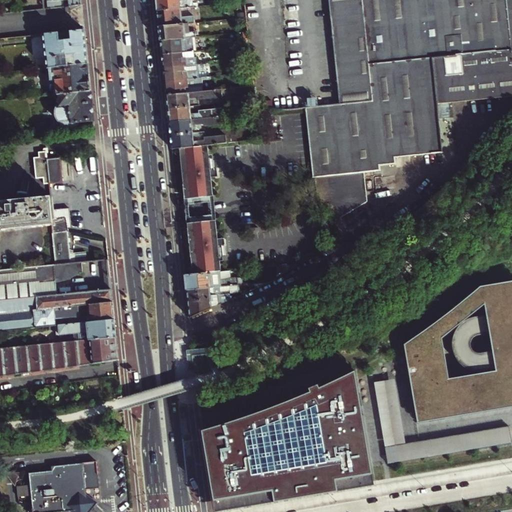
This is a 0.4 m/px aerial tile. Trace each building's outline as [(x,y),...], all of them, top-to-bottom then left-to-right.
[(49,0),(50,9),(83,6),(82,0),(36,0),(38,1),(39,1),(41,1),(43,0),(44,0),(45,0),(46,0),(49,0)] [(181,8),(196,6),(196,3),(193,3),(192,0),(156,0),(158,10),(181,8)] [(511,49),(505,0),(329,0),(340,104),(307,107),(314,176),(380,170),(379,163),(369,64),(511,49)] [(511,0),(505,0),(511,49),(369,64),(379,163),(395,161),(394,156),(442,151),(438,117),(450,116),(449,101),(511,93),(511,0)] [(159,26),(184,24),(195,23),(194,16),(182,17),(181,8),(158,10),(159,26)] [(161,40),(192,37),(196,36),(195,31),(185,32),(184,24),(159,26),(161,40)] [(48,67),(89,63),(85,30),(45,34),(48,67)] [(194,50),(192,37),(161,40),(162,53),(193,50),(194,50)] [(241,46),(243,59),(251,58),(250,45),(241,46)] [(194,57),(193,50),(162,53),(163,67),(197,63),(196,57),(194,57)] [(58,95),(91,92),(89,63),(48,67),(51,96),(58,95)] [(197,63),(163,67),(165,81),(201,77),(200,70),(198,70),(197,63)] [(165,81),(166,95),(204,91),(203,80),(212,79),(211,76),(201,77),(165,81)] [(168,109),(199,105),(199,100),(222,97),(222,89),(204,91),(166,95),(168,109)] [(62,133),(95,129),(91,92),(58,95),(59,106),(57,107),(56,110),(57,120),(59,123),(61,123),(62,133)] [(200,111),(199,105),(168,109),(169,122),(224,116),(223,109),(213,110),(200,111)] [(224,116),(169,122),(171,135),(202,132),(201,124),(204,123),(206,126),(225,124),(224,116)] [(203,139),(202,132),(171,135),(172,148),(180,147),(182,147),(205,145),(208,145),(227,143),(226,134),(207,136),(205,139),(203,139)] [(195,274),(190,223),(213,221),(218,271),(220,271),(221,271),(208,145),(205,145),(211,196),(188,198),(182,147),(180,147),(193,274),(195,274)] [(211,196),(205,145),(182,147),(188,198),(211,196)] [(46,185),(51,185),(48,159),(48,153),(47,152),(39,152),(40,158),(35,159),(38,180),(45,179),(46,185)] [(51,185),(64,183),(61,158),(48,159),(51,185)] [(55,225),(54,220),(52,197),(30,199),(30,194),(23,192),(21,195),(22,200),(0,202),(0,239),(2,239),(1,231),(55,225)] [(56,233),(68,231),(67,218),(54,220),(55,225),(56,233)] [(195,274),(218,271),(213,221),(190,223),(195,274)] [(59,265),(72,263),(68,233),(68,231),(56,233),(59,265)] [(62,283),(75,278),(78,276),(81,274),(81,273),(83,272),(82,262),(72,263),(59,265),(0,270),(0,300),(36,297),(35,286),(57,283),(62,283)] [(220,271),(218,271),(195,274),(193,274),(185,274),(186,289),(229,285),(239,284),(242,284),(241,276),(221,278),(220,271)] [(36,297),(59,295),(57,283),(35,286),(36,297)] [(239,284),(240,295),(248,291),(247,284),(242,284),(239,284)] [(511,284),(480,289),(404,348),(418,426),(511,409),(511,284)] [(230,294),(229,285),(186,289),(187,300),(208,298),(208,296),(230,294)] [(0,331),(56,326),(115,320),(112,290),(59,295),(36,297),(0,300),(0,331)] [(187,300),(189,316),(230,299),(230,294),(208,296),(208,298),(187,300)] [(81,341),(116,337),(115,320),(56,326),(57,335),(80,333),(81,341)] [(0,348),(0,371),(119,360),(116,337),(81,341),(0,348)] [(292,399),(199,431),(212,511),(214,511),(371,485),(352,372),(313,390),(292,399)] [(92,492),(93,488),(103,486),(102,461),(56,465),(56,470),(34,472),(38,508),(32,511),(59,511),(75,510),(77,511),(92,511),(101,502),(97,497),(92,492)]
